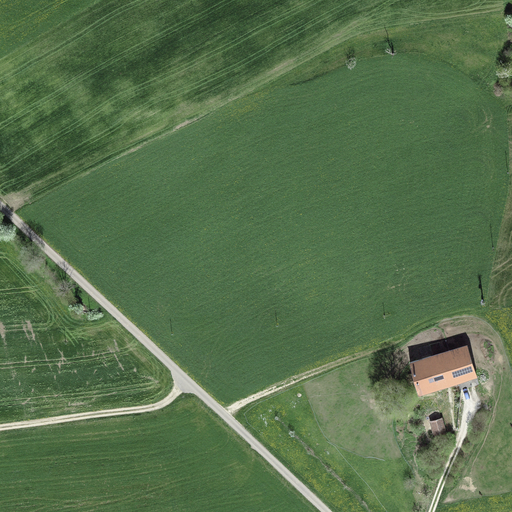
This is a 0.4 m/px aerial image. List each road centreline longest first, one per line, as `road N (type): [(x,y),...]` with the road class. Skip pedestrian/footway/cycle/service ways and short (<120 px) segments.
road 1 (track): [(0,205),(328,511)]
road 2 (track): [(387,0),(255,84),(2,207)]
road 3 (track): [(447,322),(224,415)]
road 4 (track): [(0,428),(146,410),(169,400),(183,377)]
road 5 (track): [(474,396),(431,511)]
